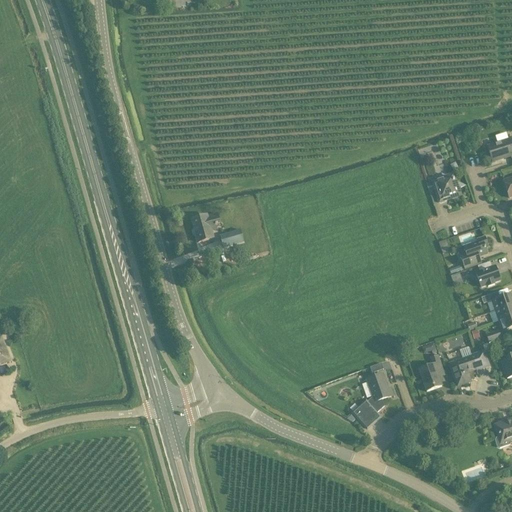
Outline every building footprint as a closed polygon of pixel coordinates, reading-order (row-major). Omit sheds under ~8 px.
[(511,151),(509,141),(487,147),(492,163),(511,157),(511,161),(511,151)] [(461,196),(458,189),(466,187),(456,183),(454,174),(432,182),(439,204),(446,201),(445,201),(461,196)] [(208,217),(207,215),(191,220),(198,243),(214,239),(212,231),(217,230),(216,226),(220,224),(217,214),(208,217)] [(244,244),(240,230),(219,236),(223,250),(244,244)] [(464,270),(481,264),(478,258),(487,255),(485,249),(488,248),(485,238),(476,241),(477,243),(463,247),(466,255),(460,257),(464,270)] [(480,272),(491,268),(489,262),(478,266),(480,272)] [(500,282),(495,267),(476,274),(481,288),(487,286),(488,288),(494,285),(493,284),(500,282)] [(511,306),(511,300),(510,295),(491,302),(495,312),(511,306)] [(511,306),(495,312),(498,323),(511,317),(511,306)] [(511,329),(511,317),(498,323),(502,333),(511,329)] [(477,329),(475,323),(467,326),(469,332),(477,329)] [(499,331),(486,336),(489,344),(501,339),(499,331)] [(0,340),(0,367),(10,364),(1,340),(0,340)] [(457,387),(470,383),(466,373),(476,370),(477,372),(490,367),(485,351),(471,356),(472,358),(454,364),(450,365),(451,368),(457,387)] [(506,360),(501,362),(507,379),(511,377),(511,356),(508,357),(506,360)] [(436,372),(442,370),(437,357),(431,359),(433,365),(419,371),(426,393),(441,387),(436,372)] [(370,407),(366,403),(353,414),(367,430),(380,419),(376,414),(384,407),(381,400),(393,396),(390,388),(387,389),(382,375),(367,381),(375,403),(370,407)] [(510,445),(511,443),(510,441),(511,440),(511,420),(494,426),(498,438),(496,438),(495,441),(497,447),(500,449),(510,445)]
